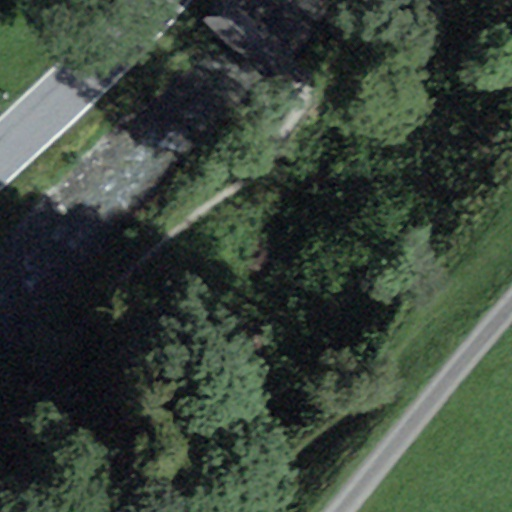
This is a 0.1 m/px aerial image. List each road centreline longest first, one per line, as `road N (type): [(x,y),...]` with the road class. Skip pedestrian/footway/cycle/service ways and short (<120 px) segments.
road 1 (track): [(342,511),(511,303)]
road 2 (tertiary): [(151,0),(0,158)]
